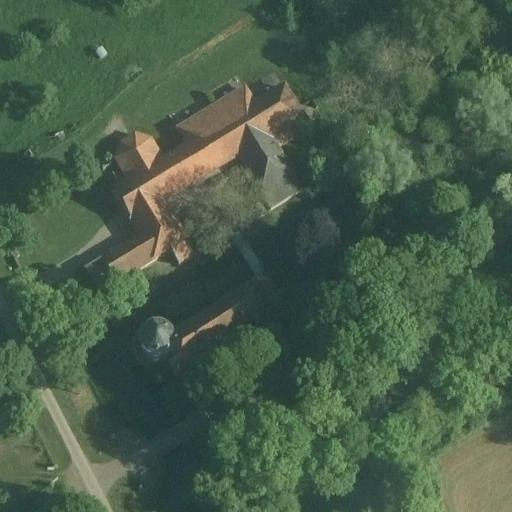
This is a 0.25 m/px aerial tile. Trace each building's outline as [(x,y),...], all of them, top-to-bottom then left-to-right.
[(178,134),(188,150),(206,179),(239,158),(271,209),(300,191),(276,152),(309,131),(284,91),(255,108),(245,92),(178,134)] [(110,198),(132,225),(162,206),(195,186),(177,157),(163,166),(149,143),(134,140),(120,148),(116,161),(131,184),(110,198)] [(195,186),(206,179),(188,150),(177,157),(195,186)] [(511,187),(460,221),(462,228),(453,233),(455,241),(466,237),(470,245),(509,222),(511,225),(511,302),(504,307),(507,315),(495,320),(498,327),(510,322),(511,327),(511,187)] [(259,205),(233,221),(239,230),(264,214),(259,205)] [(162,206),(132,225),(140,240),(171,221),(162,206)] [(140,240),(86,274),(100,296),(113,288),(127,279),(139,272),(170,252),(179,267),(194,257),(171,221),(140,240)] [(139,272),(127,279),(134,292),(147,285),(139,272)] [(256,282),(171,338),(170,337),(165,332),(159,330),(152,330),(146,333),(142,338),(139,344),(140,351),(143,357),(148,362),(155,364),(161,363),(167,360),(177,377),(275,313),(256,282)] [(422,388),(364,429),(374,443),(433,403),(430,399),(422,388)] [(323,398),(292,418),(299,429),(330,409),(323,398)] [(264,446),(267,450),(261,454),(252,459),(241,466),(235,470),(249,495),(248,495),(245,495),(240,497),(238,500),(236,503),(234,506),(234,511),(263,511),(264,509),(264,506),(264,503),(264,501),(264,499),(262,496),(260,495),(279,482),(283,489),(292,485),(288,477),(353,438),(335,409),(281,442),(279,441),(276,440),(273,440),(270,442),(268,444),(266,439),(264,442),(264,446)]
